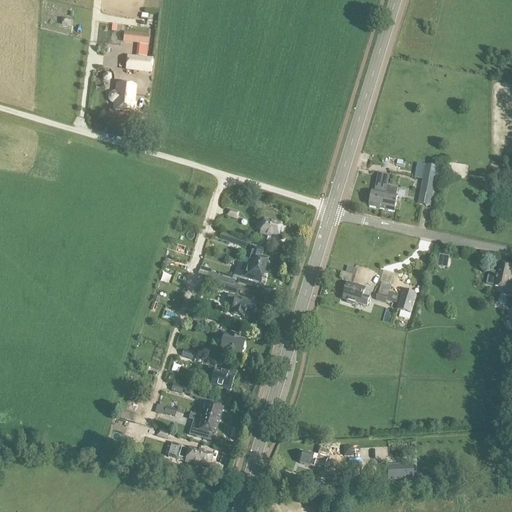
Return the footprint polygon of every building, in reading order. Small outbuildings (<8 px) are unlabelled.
[(121,43),(147,46),(148,37),(122,34),(121,43)] [(126,70),(151,73),(152,61),(128,58),(126,70)] [(114,104),(115,104),(114,111),(132,113),(133,110),(134,109),(135,106),(133,104),(135,87),(117,85),(116,94),(115,94),(114,93),(113,94),(112,94),(111,95),(110,95),(110,96),(109,97),(109,98),(109,99),(109,100),(109,101),(110,102),(111,103),(112,103),(113,104),(114,104)] [(426,167),(420,197),(433,199),(438,169),(426,167)] [(382,211),(387,187),(374,184),(370,208),(382,211)] [(394,213),(398,197),(399,189),(387,187),(382,211),(394,213)] [(228,210),(226,218),(237,221),(239,213),(228,210)] [(264,221),(260,234),(268,236),(266,242),(274,245),(276,239),(280,226),(264,221)] [(221,234),(219,241),(229,244),(231,238),(221,234)] [(250,259),(248,266),(264,271),(264,269),(266,268),(267,264),(266,262),(267,260),(260,258),(262,251),(251,248),(248,258),(250,259)] [(240,270),(237,280),(239,284),(256,289),(259,287),(259,285),(261,285),(265,271),(264,271),(248,266),(239,263),(238,266),(240,270)] [(511,284),(510,284),(511,276),(511,268),(500,266),(498,275),(490,273),(487,286),(509,291),(509,290),(511,290),(511,284)] [(357,271),(348,268),(346,274),(355,277),(357,271)] [(209,273),(207,279),(217,283),(233,287),(235,282),(234,281),(232,278),(223,275),(219,276),(209,273)] [(207,279),(204,286),(215,289),(217,283),(207,279)] [(389,293),(391,287),(382,284),(380,290),(379,290),(376,301),(386,304),(388,299),(400,303),(397,312),(411,316),(417,296),(403,292),(402,297),(389,293)] [(366,291),(348,285),(344,301),(348,302),(348,304),(356,306),(356,304),(368,308),(370,300),(364,298),(366,291)] [(256,305),(228,296),(227,302),(230,303),(230,305),(233,306),(231,312),(233,313),(232,315),(243,318),(244,316),(252,319),(253,316),(254,315),(256,310),(255,309),(256,305)] [(206,319),(195,315),(193,322),(204,326),(206,319)] [(231,336),(219,333),(217,339),(220,340),(220,341),(222,342),(220,350),(222,350),(223,352),(227,353),(229,352),(241,356),(242,353),(244,352),(245,347),(244,345),(245,342),(240,340),(240,339),(237,338),(238,338),(231,335),(231,336)] [(184,351),(182,358),(193,361),(195,354),(184,351)] [(229,373),(209,367),(208,373),(211,374),(210,378),(213,379),(211,385),(230,390),(234,376),(228,374),(229,373)] [(182,396),(185,389),(173,385),(173,386),(164,382),(161,389),(182,396)] [(205,404),(201,418),(218,423),(222,409),(205,404)] [(175,418),(177,411),(166,408),(164,415),(175,418)] [(134,423),(135,417),(125,413),(123,420),(134,423)] [(218,423),(201,418),(195,416),(193,423),(199,424),(197,431),(195,438),(209,442),(211,436),(214,436),(218,423)] [(156,438),(168,442),(171,432),(159,429),(156,438)] [(209,458),(210,456),(183,448),(179,462),(206,470),(207,467),(208,466),(210,461),(209,458)] [(344,449),(344,458),(353,457),(353,448),(344,449)] [(137,467),(140,456),(132,454),(121,451),(118,460),(137,467)] [(300,465),(313,469),(314,467),(318,468),(321,461),(317,459),(318,457),(310,454),(310,456),(303,454),(300,465)] [(145,469),(147,462),(140,460),(137,467),(145,469)] [(412,481),(411,467),(387,467),(387,481),(412,481)] [(511,511),(511,506),(507,501),(501,507),(506,511),(511,511)] [(467,511),(458,502),(452,508),(455,511),(467,511)] [(493,511),(483,502),(477,507),(481,511),(493,511)]
